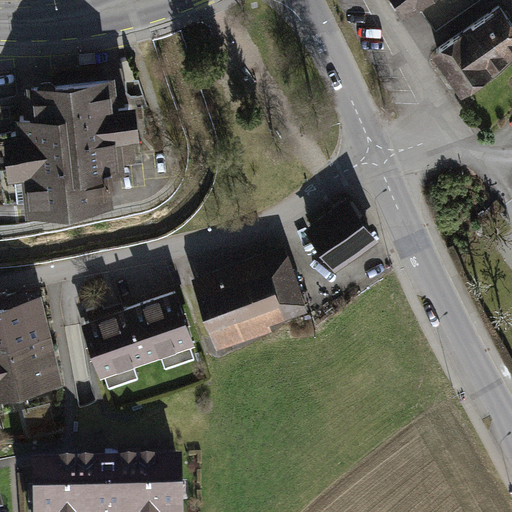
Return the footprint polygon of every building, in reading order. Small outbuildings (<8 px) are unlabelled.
[(398,0),(405,10),(419,0),(427,12),(436,24),(469,0),(398,0)] [(511,24),(498,6),(437,48),(463,85),(488,67),(486,64),(511,46),(511,24)] [(111,80),(32,88),(35,114),(20,115),(29,201),(109,193),(107,176),(113,175),(111,163),(121,162),(120,158),(134,157),(128,104),(114,105),(111,80)] [(371,237),(346,202),(311,227),(336,262),(371,237)] [(286,252),(199,282),(216,332),(241,324),(240,323),(303,301),(286,252)] [(129,307),(85,322),(102,369),(191,338),(175,291),(129,307)] [(0,334),(35,325),(28,295),(8,300),(0,301),(0,334)] [(0,334),(0,389),(58,375),(48,333),(42,334),(38,335),(35,325),(0,334)] [(53,427),(48,402),(24,408),(29,433),(53,427)] [(96,466),(35,468),(36,511),(180,511),(179,464),(118,466),(118,468),(110,469),(96,469),(96,466)]
